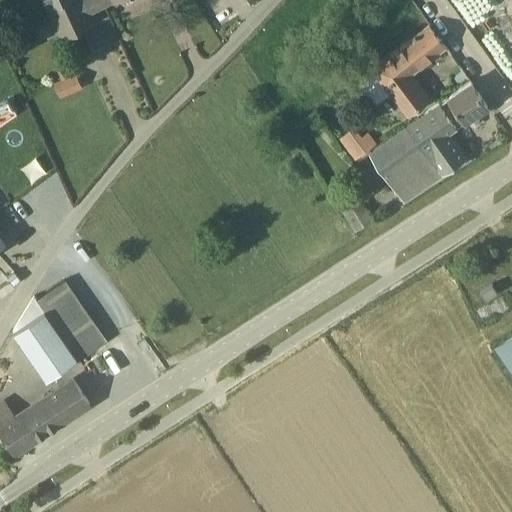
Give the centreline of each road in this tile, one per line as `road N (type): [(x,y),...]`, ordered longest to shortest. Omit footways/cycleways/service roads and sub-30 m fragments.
road 1 (tertiary): [(0,502),(511,168)]
road 2 (unclassified): [(0,334),(99,186),(270,0)]
road 3 (unclassified): [(511,119),(427,0)]
